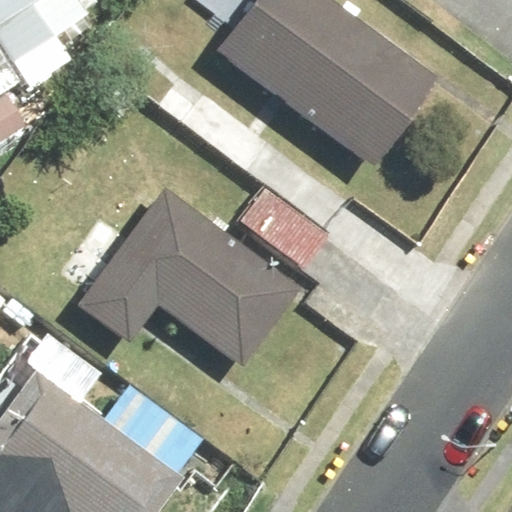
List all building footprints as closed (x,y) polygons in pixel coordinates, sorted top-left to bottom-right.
[(0,0),(0,58),(89,0),(0,0)] [(315,0),(242,0),(205,49),(369,174),(434,90),(315,0)] [(276,293),(135,190),(62,290),(203,392),(276,293)] [(269,191),(241,226),(307,280),(335,245),(269,191)] [(0,318),(9,308),(0,299),(0,318)] [(27,372),(0,407),(0,497),(19,511),(141,511),(166,480),(27,372)]
